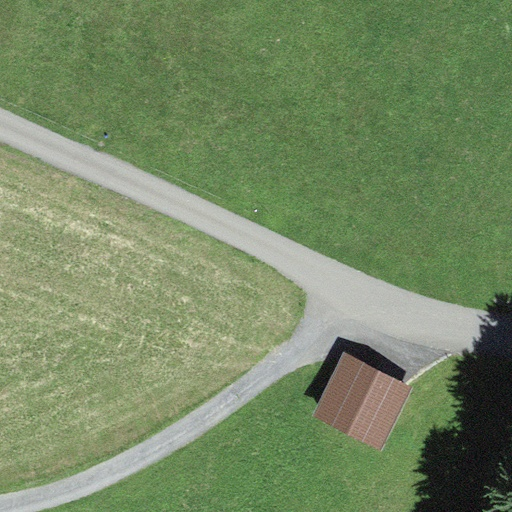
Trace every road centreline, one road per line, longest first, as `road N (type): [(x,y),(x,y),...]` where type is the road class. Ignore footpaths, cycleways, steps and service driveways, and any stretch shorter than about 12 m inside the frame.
road 1 (unclassified): [(0,129),(475,342),(511,348)]
road 2 (track): [(0,509),(112,477),(203,421),(312,327),(342,282)]
